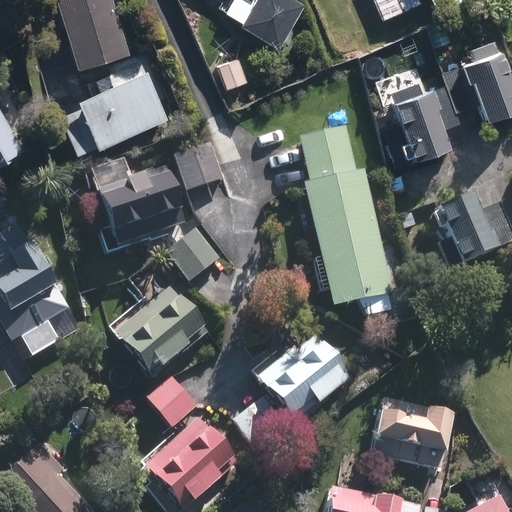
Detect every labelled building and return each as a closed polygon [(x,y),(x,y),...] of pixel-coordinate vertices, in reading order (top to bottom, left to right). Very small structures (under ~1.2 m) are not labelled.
[(112,0),(59,0),(77,63),(126,49),(112,0)] [(230,0),(222,14),(280,48),(304,9),(288,0),(230,0)] [(417,0),(376,0),(383,16),(418,1),(417,0)] [(511,86),(499,51),(462,64),(483,121),(511,110),(511,86)] [(239,56),(216,67),(228,90),(250,79),(239,56)] [(164,117),(146,72),(79,100),(98,144),(164,117)] [(428,91),(392,103),(411,161),(447,149),(428,91)] [(0,156),(19,147),(0,111),(0,156)] [(314,183),(304,185),(335,303),(390,289),(359,171),(353,173),(341,129),(302,139),(314,183)] [(206,145),(174,158),(187,191),(220,178),(206,145)] [(168,172),(98,194),(112,237),(182,216),(168,172)] [(495,248),(474,195),(439,209),(460,262),(495,248)] [(12,227),(0,235),(0,314),(48,285),(12,227)] [(192,230),(164,252),(187,281),(215,259),(192,230)] [(162,282),(109,329),(152,377),(205,330),(162,282)] [(307,332),(254,376),(290,418),(342,374),(307,332)] [(172,383),(149,404),(171,427),(194,407),(172,383)] [(449,413),(380,399),(368,453),(438,468),(449,413)] [(241,462),(200,418),(146,467),(187,511),(241,462)] [(35,449),(0,482),(0,483),(27,511),(89,511),(93,509),(35,449)] [(396,511),(398,505),(328,490),(323,511),(396,511)] [(504,511),(497,496),(464,511),(504,511)] [(418,511),(420,506),(405,503),(402,511),(418,511)]
